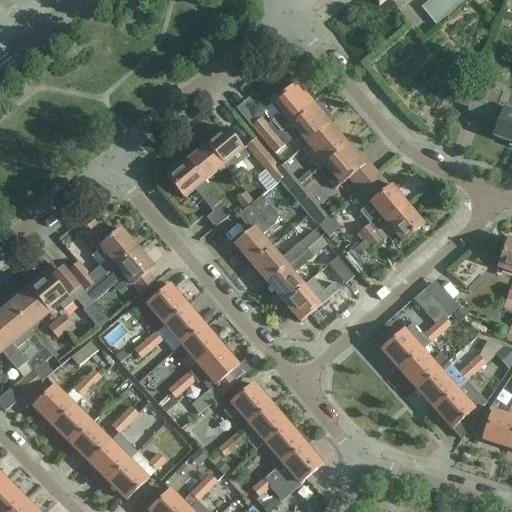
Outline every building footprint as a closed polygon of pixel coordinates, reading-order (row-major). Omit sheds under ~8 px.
[(431,0),(421,8),(436,26),(467,0),(431,0)] [(511,112),(509,112),(497,108),(503,94),(478,85),(468,112),(499,124),(494,138),(511,144),(511,112)] [(276,137),(291,125),(314,106),(296,86),(274,105),(282,115),(267,127),(262,120),(264,118),(249,101),(237,111),(251,128),(252,128),(266,146),(276,137)] [(314,106),(291,125),(307,145),(330,126),(324,119),(329,115),(318,102),(314,106)] [(324,165),(347,146),(330,126),(307,145),(324,165)] [(247,155),(243,151),(227,130),(206,147),(224,168),(228,173),(229,173),(235,180),(246,170),(240,162),(247,155)] [(276,137),(266,146),(275,157),(285,148),(276,137)] [(285,177),(273,163),(255,140),(246,148),(277,184),(285,177)] [(364,167),(347,146),(324,165),(317,172),(334,192),(349,179),(360,192),(378,176),(367,164),(364,167)] [(224,168),(206,147),(188,163),(210,189),(222,179),(218,174),(224,168)] [(210,189),(188,163),(168,179),(185,200),(195,191),(213,214),(207,219),(215,228),(230,216),(220,203),(221,203),(209,189),(210,189)] [(271,248),(262,238),(281,221),(271,209),(290,194),(280,183),(262,197),(253,205),(244,212),(238,217),(250,233),(234,246),(250,265),(271,248)] [(387,225),(408,207),(392,187),(370,206),(380,217),(357,237),(363,244),(387,225)] [(244,212),(253,205),(245,195),(236,201),(244,212)] [(370,270),(361,261),(371,252),(370,251),(382,241),(384,243),(394,234),(403,244),(424,226),(408,207),(387,225),(363,244),(363,245),(354,252),(344,260),(360,279),(370,270)] [(112,239),(109,241),(94,224),(85,232),(81,235),(105,263),(89,277),(80,266),(71,274),(81,287),(80,288),(85,294),(105,277),(116,268),(138,250),(121,231),(112,239)] [(281,260),(271,248),(250,265),(267,285),(321,240),(314,232),(281,260)] [(304,288),(294,275),(327,248),(321,240),(267,285),(284,305),(304,288)] [(511,273),(511,242),(508,242),(499,269),(511,273)] [(105,277),(85,294),(93,303),(113,287),(114,288),(125,279),(132,287),(141,297),(156,284),(148,274),(154,269),(138,250),(116,268),(105,277)] [(500,256),(481,250),(476,264),(495,270),(500,256)] [(345,286),(354,279),(337,259),(328,267),(345,286)] [(93,303),(85,294),(80,288),(71,295),(68,298),(52,279),(50,276),(30,292),(49,314),(58,306),(59,305),(64,311),(76,301),(84,310),(92,304),(93,303)] [(339,292),(333,285),(324,292),(313,280),(304,288),(284,305),(301,324),(339,292)] [(165,327),(188,308),(170,287),(147,307),(165,327)] [(511,287),(511,288),(507,301),(503,310),(511,313),(511,287)] [(49,314),(30,292),(12,307),(30,329),(49,314)] [(435,303),(449,319),(459,310),(445,295),(435,303)] [(381,352),(399,373),(422,353),(431,345),(451,326),(447,321),(449,319),(435,303),(424,313),(436,327),(424,337),(415,345),(404,333),(381,352)] [(11,345),(16,351),(35,336),(30,329),(12,307),(0,316),(0,332),(11,345)] [(188,308),(165,327),(182,347),(204,328),(188,308)] [(469,316),(463,310),(454,317),(460,324),(469,316)] [(56,322),(65,333),(72,327),(63,316),(56,322)] [(65,333),(56,322),(48,329),(57,340),(65,333)] [(204,328),(182,347),(198,367),(221,348),(204,328)] [(34,373),(16,351),(11,345),(0,332),(0,353),(1,353),(24,381),(17,387),(24,397),(43,383),(34,373)] [(144,344),(151,352),(162,343),(155,335),(144,344)] [(71,360),(78,368),(97,353),(90,344),(71,360)] [(141,361),(151,352),(144,344),(134,353),(128,346),(114,358),(124,369),(137,358),(141,361)] [(439,372),(417,392),(434,411),(466,382),(486,365),(495,357),(504,349),(493,346),(460,375),(457,372),(447,381),(439,372)] [(230,375),(238,368),(221,348),(198,367),(177,385),(180,389),(184,385),(187,389),(205,374),(216,387),(205,397),(212,406),(237,384),(230,375)] [(511,351),(504,349),(495,357),(509,372),(511,367),(511,351)] [(58,363),(65,357),(62,353),(56,353),(52,356),(58,363)] [(422,353),(399,373),(417,392),(439,372),(448,364),(440,355),(431,363),(422,353)] [(34,373),(43,383),(53,374),(46,364),(34,373)] [(74,391),(82,399),(102,380),(93,371),(74,391)] [(466,382),(434,411),(452,431),(474,412),(477,414),(488,405),(466,382)] [(177,385),(168,392),(159,400),(162,403),(160,405),(167,413),(179,402),(176,399),(187,389),(184,385),(180,389),(177,385)] [(249,426),(271,407),(254,386),(223,412),(230,421),(239,414),(249,426)] [(34,409),(53,428),(74,407),(65,399),(55,388),(53,390),(34,409)] [(197,395),(176,412),(187,426),(209,409),(197,395)] [(71,447),(92,425),(74,407),(53,428),(71,447)] [(249,426),(265,446),(288,426),(271,407),(249,426)] [(71,447),(89,465),(110,444),(139,416),(131,409),(130,408),(103,436),(92,425),(71,447)] [(508,450),(511,438),(511,419),(492,413),(483,441),(508,450)] [(282,465),(305,446),(288,426),(265,446),(282,465)] [(201,433),(188,445),(198,456),(211,444),(201,433)] [(218,451),(226,460),(246,443),(239,434),(218,451)] [(110,444),(89,465),(108,483),(129,462),(135,457),(127,449),(121,454),(110,444)] [(305,446),(282,465),(252,491),(259,499),(279,481),(282,484),(291,476),(300,486),(322,467),(305,446)] [(156,473),(166,463),(159,456),(149,466),(156,473)] [(129,462),(108,483),(127,502),(148,481),(129,462)] [(230,471),(222,463),(221,462),(215,468),(223,477),(230,471)] [(188,511),(189,511),(217,484),(210,476),(181,504),(170,493),(150,511),(188,511)] [(8,485),(0,492),(0,511),(14,511),(25,502),(8,485)] [(213,511),(221,498),(211,492),(199,511),(213,511)] [(264,511),(273,511),(277,508),(270,499),(261,508),(264,511)] [(35,511),(25,502),(14,511),(35,511)]
